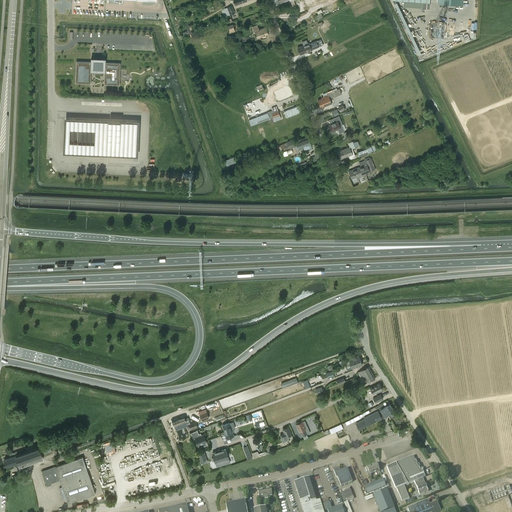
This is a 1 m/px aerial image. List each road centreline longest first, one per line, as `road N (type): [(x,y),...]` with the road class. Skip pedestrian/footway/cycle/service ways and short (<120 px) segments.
road 1 (motorway): [(0,358),(127,388),(167,389),(212,375),(342,294),(511,268)]
road 2 (motorway): [(0,282),(511,261)]
road 3 (motorway): [(481,249),(0,269)]
road 4 (motorway): [(481,249),(1,232)]
road 5 (motorway): [(0,284),(161,287),(189,303),(201,332),(189,366),(157,383),(0,348)]
road 6 (unclassified): [(477,511),(381,377),(362,323)]
road 7 (unclassified): [(206,489),(405,435)]
road 8 (unclassified): [(338,182),(267,0)]
road 9 (secondary): [(1,232),(7,68)]
road 10 (track): [(164,417),(49,458)]
